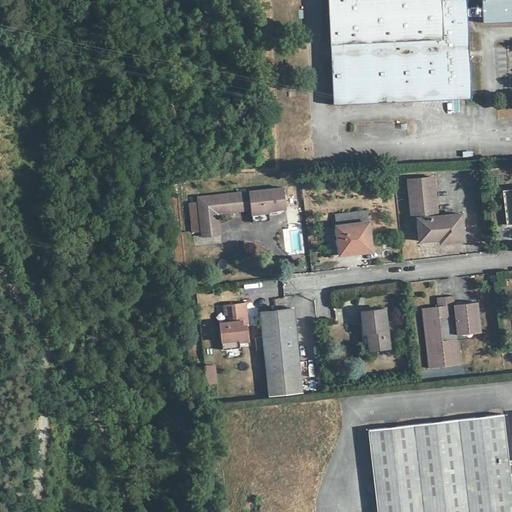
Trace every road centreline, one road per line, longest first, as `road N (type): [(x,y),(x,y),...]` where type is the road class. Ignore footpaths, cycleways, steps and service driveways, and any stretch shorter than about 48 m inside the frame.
road 1 (unknown): [(494,135),(330,128),(311,0)]
road 2 (track): [(0,270),(48,355),(74,381),(126,511)]
road 3 (residential): [(511,260),(297,284)]
